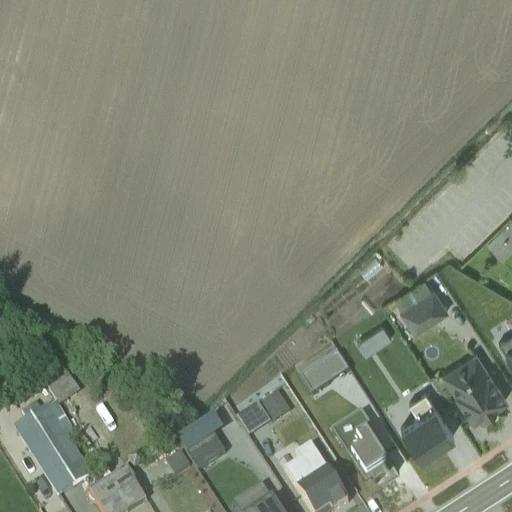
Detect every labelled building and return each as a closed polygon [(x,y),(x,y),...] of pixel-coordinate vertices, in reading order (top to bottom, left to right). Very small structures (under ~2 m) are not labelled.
[(486,244),(502,260),(511,249),(511,223),(510,221),(486,244)] [(413,334),(446,312),(431,289),(429,290),(423,281),(393,300),(399,310),(398,311),(413,334)] [(511,334),(497,345),(511,366),(511,334)] [(493,409),(505,401),(474,354),(440,376),(471,423),(483,416),(484,417),(494,410),(493,409)] [(34,375),(53,405),(56,409),(76,395),(56,361),(34,375)] [(56,409),(53,405),(46,409),(12,430),(56,499),(89,478),(65,440),(72,436),(56,409)] [(396,472),(398,471),(361,415),(332,434),(363,483),(369,479),(375,487),(376,486),(375,484),(395,471),(396,472)] [(187,452),(197,469),(223,454),(213,437),(187,452)] [(299,464),(284,474),(309,511),(328,511),(330,511),(335,511),(348,504),(311,448),(295,458),(299,464)] [(171,474),(187,468),(182,453),(166,458),(171,474)] [(99,511),(132,511),(146,503),(124,469),(109,479),(95,458),(90,461),(103,483),(87,493),(99,511)] [(279,511),(273,503),(272,503),(262,488),(232,505),(236,511),(279,511)]
